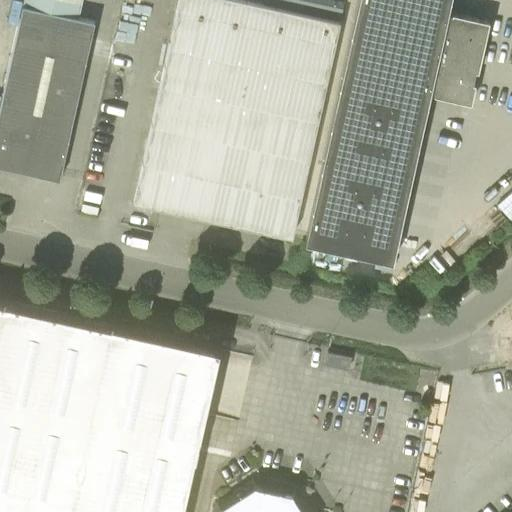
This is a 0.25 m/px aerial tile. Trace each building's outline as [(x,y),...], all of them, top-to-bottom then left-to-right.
[(22,0),(0,103),(0,165),(59,178),(94,21),(77,17),(80,0),(22,0)] [(178,0),(134,201),(291,236),(339,20),(247,0),(178,0)] [(488,20),(446,11),(448,0),(357,0),(304,241),(391,260),(428,93),(470,102),(488,20)] [(0,511),(179,511),(217,347),(0,298),(0,511)] [(511,321),(498,323),(503,351),(511,349),(511,321)] [(324,364),(348,369),(351,356),(327,351),(324,364)] [(311,511),(296,486),(252,476),(214,500),(211,511),(311,511)]
